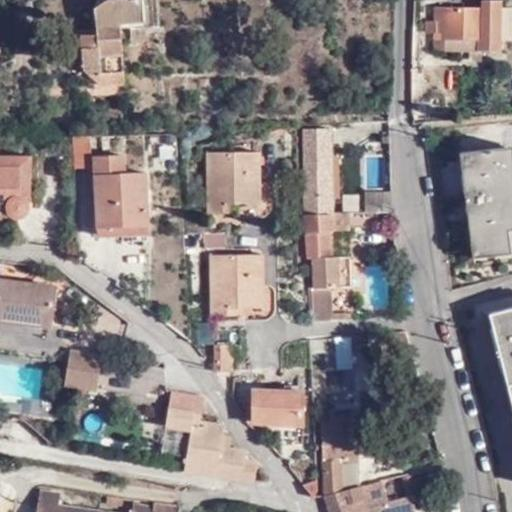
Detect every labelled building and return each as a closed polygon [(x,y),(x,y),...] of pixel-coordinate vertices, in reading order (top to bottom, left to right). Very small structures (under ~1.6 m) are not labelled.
[(117,32),(123,32),(123,26),(146,22),(142,0),(93,0),(91,12),(98,27),(115,25),(117,32)] [(511,39),(511,7),(506,8),(498,7),(498,1),(487,0),(480,0),(480,7),(433,6),(433,49),(444,48),(444,39),(474,39),(474,49),(498,48),(497,39),(511,39)] [(129,69),(123,32),(117,32),(115,25),(98,27),(99,36),(84,38),(90,76),(94,75),(96,89),(131,85),(129,69)] [(90,76),(84,38),(73,40),(79,77),(90,76)] [(444,48),(474,49),(474,39),(444,39),(444,48)] [(421,89),(422,68),(410,68),(409,88),(421,89)] [(332,196),(330,159),(330,131),(304,131),(304,216),(331,215),(332,196)] [(85,132),(68,133),(71,164),(88,164),(87,152),(85,132)] [(204,149),(206,207),(224,208),(224,199),(255,197),(253,146),(204,149)] [(97,222),(147,219),(144,169),(121,170),(120,151),(92,152),(93,163),(97,222)] [(473,235),(475,250),(476,255),(511,250),(511,184),(507,152),(462,159),(473,235)] [(31,160),(0,158),(0,167),(18,169),(17,200),(18,200),(21,200),(24,202),(27,204),(29,208),(31,160)] [(339,159),(330,159),(332,196),(339,196),(339,159)] [(30,210),(29,208),(27,204),(24,202),(21,200),(18,200),(17,200),(18,169),(0,167),(0,213),(9,214),(13,219),(17,222),(22,223),(24,222),(26,221),(28,219),(29,217),(30,215),(30,212),(30,210)] [(363,194),(364,215),(391,215),(391,194),(363,194)] [(204,211),(181,211),(182,230),(205,229),(204,211)] [(312,258),(311,277),(312,321),(330,320),(352,319),(351,312),(330,314),(329,287),(350,286),(349,256),(328,256),(327,233),(331,233),(331,216),(331,215),(304,216),(307,258),(312,258)] [(348,215),(331,215),(331,216),(331,233),(347,233),(348,215)] [(148,229),(147,219),(97,222),(98,232),(148,229)] [(464,252),(475,250),(473,235),(461,237),(464,252)] [(207,252),(209,310),(227,310),(226,304),(257,303),(256,250),(207,252)] [(52,290),(0,283),(0,320),(47,327),(52,290)] [(511,310),(492,315),(496,332),(490,333),(500,373),(506,371),(511,394),(511,420),(511,421),(511,310)] [(413,360),(407,334),(393,335),(383,336),(384,362),(413,360)] [(226,337),(215,340),(215,364),(231,364),(231,337),(226,337)] [(352,369),(351,338),(312,339),(312,362),(325,362),(325,370),(352,369)] [(282,345),(284,375),(311,373),(309,343),(282,345)] [(68,352),(62,385),(94,390),(100,358),(68,352)] [(302,425),(303,392),(253,390),(251,423),(302,425)] [(199,473),(255,485),(259,464),(247,461),(248,451),(232,449),(223,447),(225,436),(226,428),(200,424),(204,396),(172,391),(165,424),(193,430),(186,471),(196,473),(199,473)] [(344,490),(357,486),(356,417),(321,418),(322,493),(330,492),(344,490)] [(223,447),(232,449),(233,437),(225,436),(223,447)] [(407,461),(404,437),(384,440),(385,444),(370,445),(371,466),(387,465),(387,463),(407,461)] [(443,477),(442,467),(405,475),(411,500),(431,495),(430,488),(442,485),(441,478),(443,477)] [(351,511),(349,511),(413,511),(411,500),(387,505),(381,481),(357,486),(344,490),(351,511)] [(314,482),(300,483),(311,495),(315,494),(314,482)] [(322,493),(327,511),(349,511),(351,511),(350,508),(344,490),(330,492),(322,493)] [(151,511),(152,509),(132,507),(131,511),(84,511),(56,507),(57,496),(38,494),(34,511),(151,511)] [(152,503),(152,509),(151,511),(178,511),(179,507),(152,503)]
